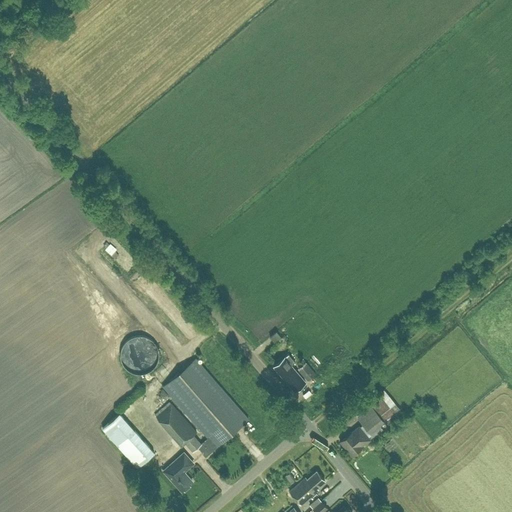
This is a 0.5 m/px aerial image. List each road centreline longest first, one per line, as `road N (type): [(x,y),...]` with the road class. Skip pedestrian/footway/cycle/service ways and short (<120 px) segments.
road 1 (unclassified): [(309,428),(0,69)]
road 2 (track): [(511,255),(309,428)]
road 3 (unclassified): [(212,511),(309,428)]
